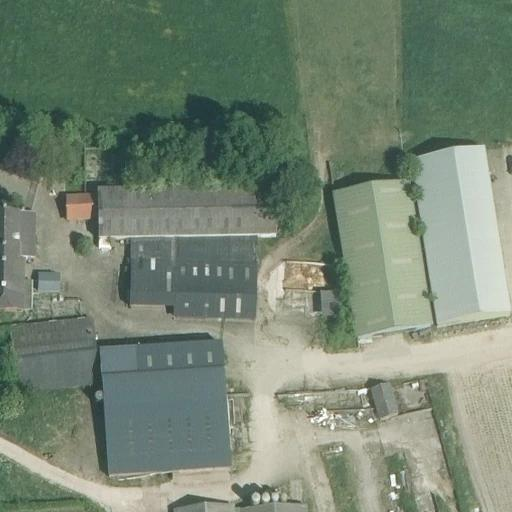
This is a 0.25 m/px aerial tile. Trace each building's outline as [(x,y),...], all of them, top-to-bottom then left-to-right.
[(484,150),(411,161),(438,327),(510,316),(484,150)] [(410,183),(330,196),(351,338),(432,325),(410,183)] [(95,195),(64,195),(64,223),(95,222),(96,241),(120,241),(120,259),(129,259),(127,310),(172,311),(173,321),(255,323),(257,238),(275,238),(274,189),(95,191),(95,195)] [(36,214),(0,213),(0,311),(22,312),(22,261),(35,261),(36,214)] [(60,292),(60,273),(38,272),(38,291),(60,292)] [(323,292),(324,316),(341,315),(341,291),(323,292)] [(91,321),(10,330),(17,393),(98,385),(91,321)] [(222,346),(99,354),(108,478),(230,470),(222,346)] [(389,383),(370,389),(381,420),(400,414),(389,383)]
